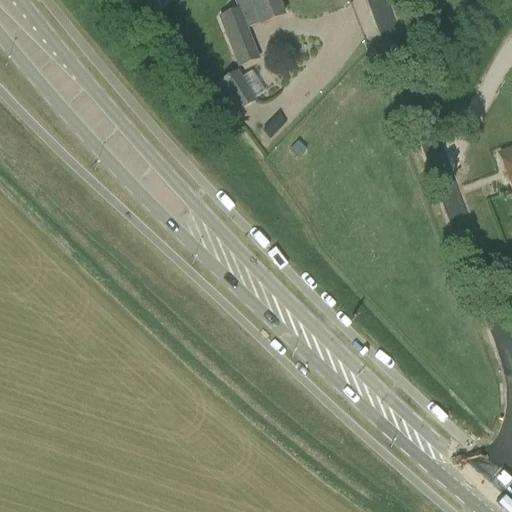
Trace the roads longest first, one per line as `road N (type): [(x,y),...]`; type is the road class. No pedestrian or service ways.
road 1 (unclassified): [(511,368),(378,0)]
road 2 (secondary): [(255,291),(189,200),(18,0)]
road 3 (secondary): [(0,34),(166,224),(255,291)]
road 4 (secondary): [(484,499),(255,291)]
